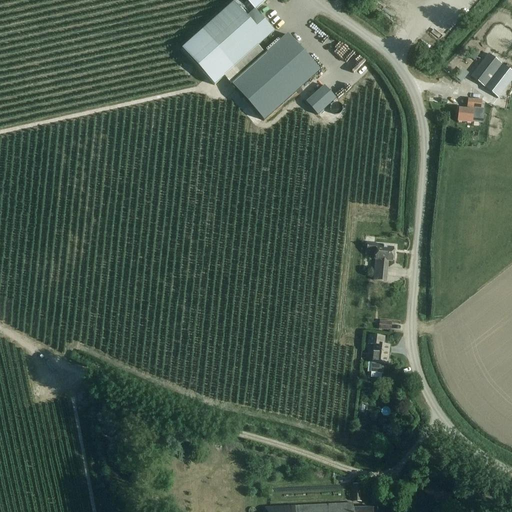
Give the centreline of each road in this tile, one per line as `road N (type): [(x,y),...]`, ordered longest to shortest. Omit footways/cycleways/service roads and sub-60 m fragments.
road 1 (unclassified): [(511,468),(449,423),(431,400),(411,337),(426,134),(412,83),(382,47),(317,0)]
road 2 (track): [(197,88),(0,133)]
road 3 (track): [(66,369),(93,511)]
